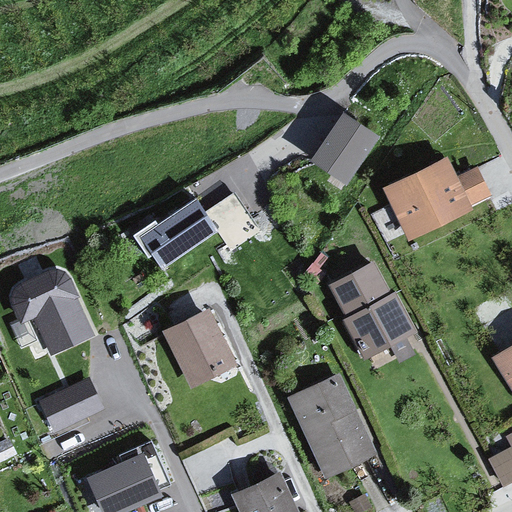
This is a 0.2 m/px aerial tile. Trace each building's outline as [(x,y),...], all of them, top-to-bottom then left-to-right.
[(375,133),(332,107),(298,158),(341,187),(375,133)] [(442,155),(380,185),(405,238),(487,198),(473,168),(453,178),(442,155)] [(208,204),(234,241),(260,223),(233,186),(208,204)] [(192,198),(133,235),(160,269),(213,231),(192,198)] [(367,262),(321,286),(357,361),(411,331),(367,262)] [(5,292),(3,300),(15,323),(27,317),(46,356),(90,339),(63,281),(60,274),(52,268),(11,285),(5,292)] [(207,309),(164,328),(190,386),(233,366),(207,309)] [(511,342),(485,359),(511,407),(511,342)] [(336,374),(279,398),(319,482),(372,458),(336,374)] [(86,379),(36,403),(53,436),(102,412),(86,379)] [(511,425),(505,429),(510,442),(489,450),(501,480),(511,474),(511,425)] [(144,451),(87,477),(103,511),(130,511),(165,497),(144,451)] [(299,511),(282,470),(232,492),(240,511),(299,511)]
